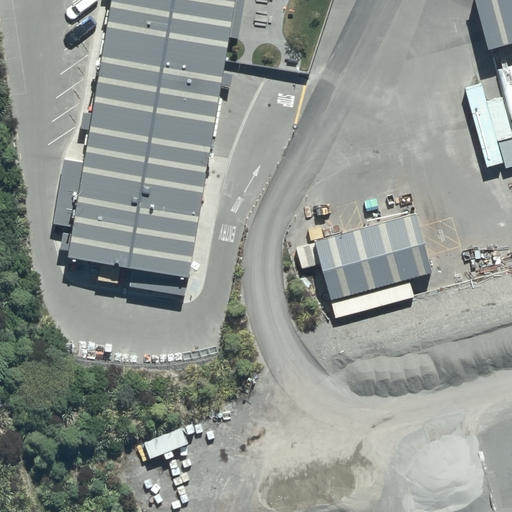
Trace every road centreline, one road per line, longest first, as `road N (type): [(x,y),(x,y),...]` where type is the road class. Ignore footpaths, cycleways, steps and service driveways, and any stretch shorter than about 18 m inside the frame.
road 1 (unknown): [(59,0),(32,148),(35,243),(75,315),(104,332),(137,342),(169,336),(197,314),(301,127),(349,96)]
road 2 (unknown): [(349,96),(295,258),(292,324),(306,350),(362,395),(397,408),(434,413),(511,398)]
